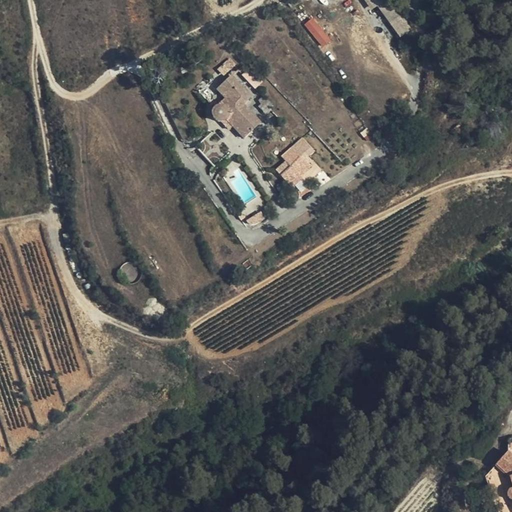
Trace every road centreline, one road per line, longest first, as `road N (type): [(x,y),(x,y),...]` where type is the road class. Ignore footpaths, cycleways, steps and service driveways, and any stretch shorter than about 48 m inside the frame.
road 1 (track): [(32,0),(55,91),(133,67),(241,229),(253,234),(407,132),(424,72)]
road 2 (track): [(91,311),(162,333),(336,226)]
road 3 (track): [(336,226),(412,171),(440,123),(452,91),(446,72),(425,54)]
road 4 (track): [(336,226),(450,171),(488,158),(511,160)]
road 5 (track): [(91,311),(77,301),(47,211),(0,223)]
